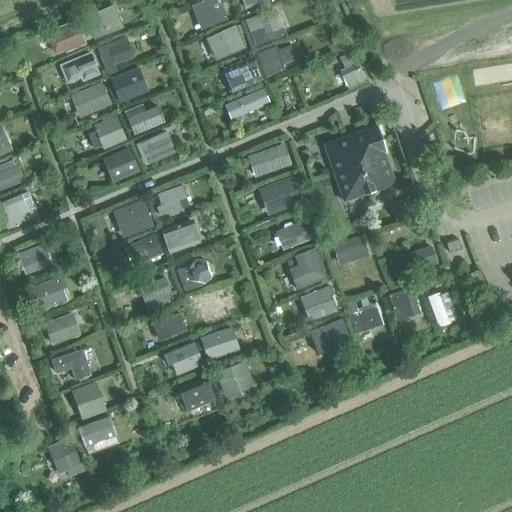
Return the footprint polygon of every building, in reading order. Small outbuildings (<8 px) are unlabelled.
[(208,0),(191,6),(201,30),(228,20),(221,3),(226,1),(225,0),(208,0)] [(259,0),(239,0),(245,13),(256,9),(254,2),(259,0)] [(113,7),(83,18),(92,39),(123,28),(113,7)] [(265,19),(262,13),(245,21),(254,47),(285,35),(278,13),(265,19)] [(47,35),(46,35),(54,54),(63,50),(65,54),(86,44),(75,19),(45,32),(47,35)] [(235,26),(205,39),(215,61),(246,48),(235,26)] [(134,58),(130,50),(126,37),(98,47),(106,75),(116,72),(114,65),(134,58)] [(296,60),(293,53),(290,45),(277,50),(276,46),(256,54),(265,77),(285,70),(284,65),(296,60)] [(81,81),(100,74),(92,51),(60,65),(67,83),(80,78),(81,81)] [(340,71),(348,91),(365,82),(353,53),(340,58),(346,68),(340,71)] [(229,88),(257,78),(249,59),(222,70),(229,88)] [(114,77),(109,79),(119,103),(148,91),(138,67),(114,77)] [(102,84),(85,91),(69,97),(78,119),(109,106),(102,84)] [(224,105),(231,120),(269,105),(263,89),(224,105)] [(124,112),(134,134),(165,122),(158,107),(145,112),(141,105),(124,112)] [(100,147),(101,149),(125,140),(115,113),(100,119),(101,122),(92,125),(95,131),(89,133),(95,149),(100,147)] [(323,144),(342,202),(394,184),(383,153),(385,153),(376,126),(323,144)] [(6,153),(12,151),(3,128),(0,129),(0,156),(7,155),(6,153)] [(166,131),(139,144),(147,164),(175,152),(166,131)] [(248,158),(255,179),(287,168),(280,146),(248,158)] [(128,147),(102,158),(112,183),(139,172),(128,147)] [(0,190),(23,183),(18,165),(13,167),(11,160),(0,163),(0,190)] [(258,189),(267,215),(302,204),(294,177),(258,189)] [(183,187),(157,195),(164,213),(190,206),(183,187)] [(0,204),(0,215),(6,229),(37,217),(35,209),(27,211),(21,196),(0,204)] [(409,198),(390,204),(395,221),(414,215),(409,198)] [(153,226),(148,214),(144,201),(113,212),(123,237),(153,226)] [(275,232),(282,250),(317,237),(310,220),(275,232)] [(160,235),(167,254),(199,243),(193,224),(160,235)] [(162,255),(158,246),(154,235),(125,247),(132,267),(162,255)] [(330,245),(336,266),(368,256),(361,235),(341,241),(340,239),(334,241),(335,243),(330,245)] [(17,256),(25,274),(52,264),(44,244),(17,256)] [(436,266),(432,256),(429,247),(389,260),(394,277),(436,266)] [(316,249),(294,257),(298,266),(289,270),(297,290),(326,278),(320,261),(317,253),(316,249)] [(176,271),(178,274),(182,284),(189,282),(202,285),(211,278),(206,263),(196,260),(187,263),(188,270),(186,266),(176,271)] [(174,290),(170,292),(164,277),(138,287),(148,311),(160,307),(161,309),(179,302),(174,290)] [(32,287),(41,311),(68,301),(58,278),(32,287)] [(337,312),(330,295),(333,294),(329,286),(300,299),(304,310),(309,322),(337,312)] [(388,296),(395,321),(420,314),(413,289),(388,296)] [(426,297),(439,328),(450,324),(438,292),(426,297)] [(226,316),(223,305),(220,295),(197,303),(203,322),(226,316)] [(193,297),(184,301),(186,307),(196,303),(193,297)] [(355,302),(344,305),(354,333),(381,325),(375,306),(374,303),(357,309),(355,302)] [(44,324),(52,346),(80,335),(71,313),(44,324)] [(179,314),(152,324),(158,342),(187,332),(179,314)] [(309,332),(318,355),(351,344),(341,320),(309,332)] [(197,338),(205,361),(238,350),(230,327),(197,338)] [(167,366),(171,364),(177,375),(203,366),(193,342),(163,355),(167,366)] [(70,369),(74,381),(91,376),(81,350),(51,360),(55,374),(70,369)] [(224,398),(254,387),(243,362),(215,373),(224,398)] [(176,387),(186,412),(215,400),(205,376),(176,387)] [(103,412),(95,387),(93,383),(74,390),(83,418),(103,412)] [(75,427),(75,429),(86,455),(117,442),(104,415),(75,427)] [(81,465),(75,451),(69,438),(47,447),(58,475),(81,465)]
